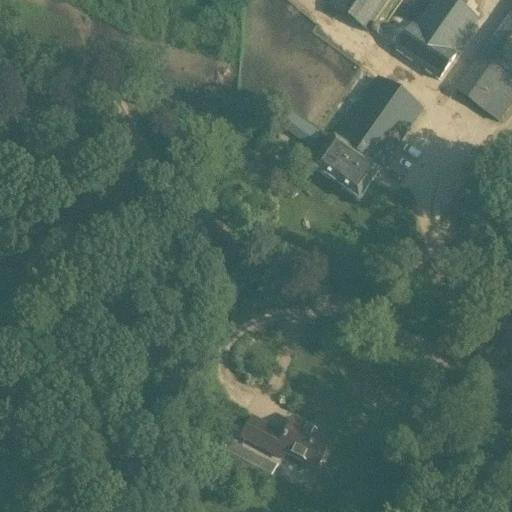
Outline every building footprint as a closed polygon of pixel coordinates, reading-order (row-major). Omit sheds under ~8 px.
[(332,0),(328,6),(367,34),(390,0),(332,0)] [(480,20),(461,6),(465,0),(432,0),(396,51),(438,82),(456,58),(454,56),(480,20)] [(511,0),(509,0),(504,9),(511,15),(511,24),(506,21),(484,49),(491,55),(486,60),(481,56),(454,93),(497,124),(511,103),(511,0)] [(424,109),(380,77),(333,144),(313,171),(358,203),(373,182),(424,109)] [(321,135),(289,113),(286,117),(285,119),(279,127),(311,150),(321,135)] [(250,418),(240,437),(283,461),(286,455),(317,471),(333,443),(294,422),(286,437),(250,418)] [(272,477),(277,468),(229,442),(222,455),(218,463),(266,488),(272,477)] [(0,497),(10,508),(21,496),(0,475),(0,497)]
